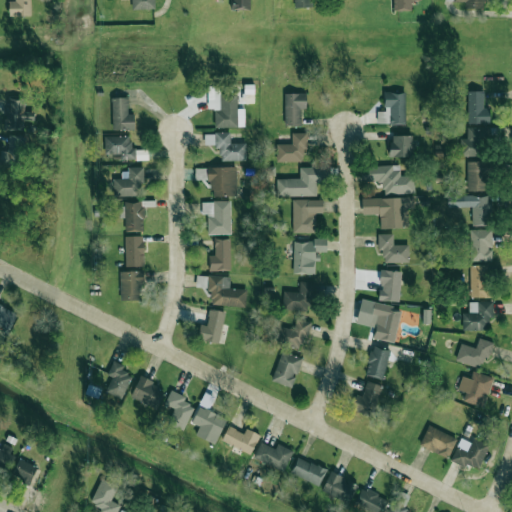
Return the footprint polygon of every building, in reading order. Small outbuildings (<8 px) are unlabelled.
[(31,16),(30,0),(14,0),(15,1),(9,1),(9,16),(31,16)] [(131,0),(132,10),(155,9),(154,0),(131,0)] [(250,9),(250,0),(232,0),(232,8),(250,9)] [(294,0),(295,8),(312,7),(311,0),(294,0)] [(392,0),(392,10),(411,11),(412,0),(420,1),(419,0),(392,0)] [(465,9),(487,8),(487,0),(453,0),(453,2),(465,2),(465,9)] [(208,109),(214,109),(214,127),(244,127),(244,109),(237,109),(237,93),(220,93),(220,87),(207,87),(208,109)] [(489,124),(490,108),(484,108),(484,91),(468,91),(467,124),(489,124)] [(405,124),(405,93),(384,92),(384,112),(377,111),(377,123),(405,124)] [(306,109),(306,93),(284,94),(285,126),(302,125),(301,109),(306,109)] [(134,114),(128,114),(128,97),(111,98),(112,130),(134,129),(134,114)] [(24,112),(24,100),(6,99),(6,129),(24,129),(24,121),(34,121),(34,112),(24,112)] [(484,156),(484,141),(489,141),(490,128),(467,128),(467,139),(459,139),(459,156),(484,156)] [(230,133),(204,133),(204,146),(220,146),(220,161),(246,161),(246,143),(230,143),(230,133)] [(292,144),(276,144),(276,162),(303,161),(302,149),(307,149),(306,133),(292,133),(292,144)] [(23,136),(9,135),(8,152),(0,151),(0,166),(22,167),(23,136)] [(390,156),(411,157),(412,136),(391,135),(390,156)] [(467,190),(487,190),(486,160),(466,161),(467,190)] [(414,193),(413,175),(399,175),(399,165),(364,166),(364,182),(382,181),(382,194),(414,193)] [(236,167),(209,167),(209,196),(236,196),(236,167)] [(317,167),(299,167),(299,178),(276,179),(276,196),(318,195),(317,167)] [(121,178),(112,178),(112,196),(139,196),(138,184),(143,184),(143,168),(121,168),(121,178)] [(471,225),(489,225),(488,195),(471,195),(471,225)] [(361,198),(362,214),(379,213),(379,228),(407,227),(407,210),(413,210),(413,197),(361,198)] [(292,232),(314,232),(314,213),(322,212),(322,199),(291,199),(292,232)] [(207,234),(230,234),(230,200),(201,201),(201,214),(206,214),(207,234)] [(124,231),(142,231),(142,202),(119,203),(119,218),(124,218),(124,231)] [(469,260),(491,260),(491,229),(469,229),(469,260)] [(392,233),(377,233),(377,251),(382,251),(383,262),(408,262),(407,244),(393,245),(392,233)] [(143,235),(125,236),(125,266),(143,266),(143,235)] [(208,254),(208,270),(230,270),(229,238),(214,239),(214,254),(208,254)] [(292,273),(316,274),(317,240),(293,240),(292,273)] [(489,297),(489,264),(469,265),(470,297),(489,297)] [(400,270),(380,269),(378,300),(399,301),(400,270)] [(141,271),(119,271),(120,300),(142,300),(141,271)] [(206,291),(211,291),(210,305),(245,306),(246,289),(229,288),(229,276),(206,275),(206,291)] [(282,291),(282,309),(310,310),(311,282),(299,281),(299,291),(282,291)] [(468,302),(468,312),(461,313),(462,330),(486,329),(486,317),(492,317),(492,301),(468,302)] [(400,312),(392,310),(392,306),(374,302),(371,314),(377,315),(372,337),(393,342),(400,312)] [(0,326),(8,331),(17,313),(0,305),(0,326)] [(205,325),(200,324),(197,339),(218,343),(225,312),(209,308),(205,325)] [(311,322),(296,318),(293,329),(279,326),(275,342),(299,348),(301,338),(306,339),(311,322)] [(488,358),(493,342),(478,338),(475,348),(460,343),(455,360),(480,368),(484,357),(488,358)] [(383,379),(389,350),(371,346),(364,374),(383,379)] [(271,380),(291,387),(302,358),(281,350),(271,380)] [(131,375),(121,370),(123,365),(113,360),(106,374),(111,377),(104,391),(121,398),(131,375)] [(492,377),(472,371),(469,378),(461,375),(457,389),(465,392),(462,400),(482,407),(492,377)] [(130,397),(157,407),(164,387),(138,377),(130,397)] [(355,394),(351,410),(373,415),(380,385),(366,381),(362,396),(355,394)] [(164,403),(173,408),(167,423),(183,430),(194,406),(183,401),(185,396),(170,389),(164,403)] [(191,423),(198,426),(194,435),(214,443),(225,418),(207,410),(213,396),(205,392),(191,423)] [(419,445),(448,458),(456,437),(427,425),(419,445)] [(250,454),(259,434),(245,428),(243,433),(227,426),(221,440),(250,454)] [(477,469),(489,445),(473,437),(470,443),(460,438),(450,460),(465,468),(467,464),(477,469)] [(277,443),(274,448),(260,441),(253,457),(282,471),(292,450),(277,443)] [(0,466),(6,469),(16,449),(3,443),(0,449),(0,466)] [(290,474),(319,485),(325,469),(297,457),(290,474)] [(11,476),(30,483),(37,466),(18,458),(11,476)] [(348,503),(357,484),(330,471),(321,490),(348,503)] [(116,511),(120,504),(110,500),(117,486),(101,478),(89,502),(100,507),(98,511),(116,511)] [(382,511),(388,500),(362,487),(354,504),(371,511),(382,511)] [(406,511),(409,506),(392,501),(388,511),(406,511)]
